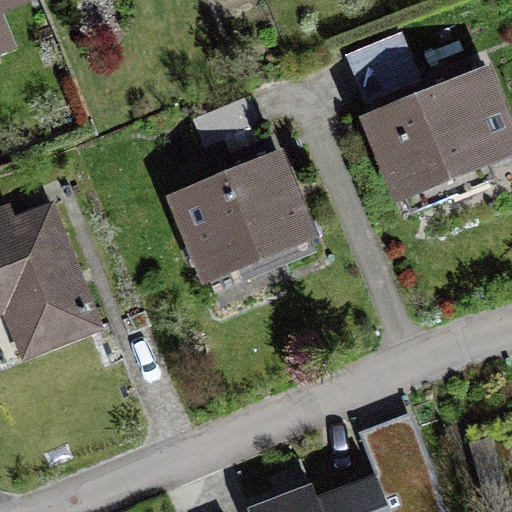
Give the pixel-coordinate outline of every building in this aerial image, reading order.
[(0,0),(0,53),(25,44),(10,5),(23,0),(0,0)] [(401,34),(346,56),(365,101),(420,79),(401,34)] [(480,76),(373,121),(411,213),(449,197),(449,173),(510,148),(480,76)] [(249,97),(194,120),(205,147),(261,124),(249,97)] [(314,252),(276,161),(177,202),(214,293),(314,252)] [(0,309),(29,298),(47,345),(95,326),(50,210),(15,223),(9,209),(0,212),(0,309)] [(511,507),(492,436),(468,443),(487,511),(499,511),(511,508),(511,507)] [(319,511),(315,501),(310,488),(300,492),(290,467),(255,481),(264,506),(250,511),(249,511),(319,511)] [(444,511),(433,469),(378,490),(374,479),(315,501),(319,511),(444,511)]
